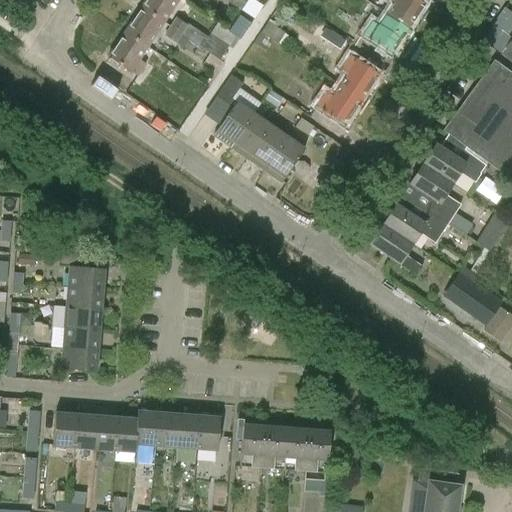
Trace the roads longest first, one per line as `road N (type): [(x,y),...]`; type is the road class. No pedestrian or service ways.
road 1 (residential): [(318,251),(64,72),(52,51),(70,0)]
road 2 (residential): [(318,251),(487,0)]
road 3 (residential): [(275,368),(170,362),(113,395),(0,386)]
road 4 (track): [(177,244),(175,220),(0,99)]
road 5 (residential): [(511,381),(318,251)]
